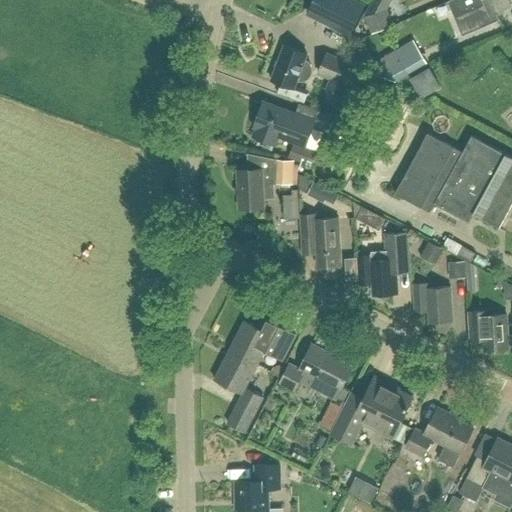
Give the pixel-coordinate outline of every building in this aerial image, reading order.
[(355,0),(314,0),(308,14),(349,35),(364,4),(355,0)] [(371,0),(363,16),(387,10),(392,0),(371,0)] [(509,0),(483,0),(484,3),(455,15),(463,35),(499,20),(496,13),(511,6),(509,0)] [(308,53),(285,45),(271,80),(294,89),(297,81),(298,81),(301,82),(305,81),(308,79),(311,76),(312,72),(313,68),(311,64),(308,61),(305,59),(308,53)] [(378,75),(396,83),(428,64),(420,50),(401,62),(394,50),(372,64),(378,75)] [(355,63),(327,51),(317,74),(330,79),(325,91),(341,98),(347,84),(346,84),(355,63)] [(422,97),(440,86),(430,68),(412,79),(422,97)] [(263,102),(254,125),(257,126),(253,137),(275,145),(279,135),(291,139),(292,137),(307,142),(319,110),(300,103),(295,114),(263,102)] [(430,212),(435,204),(469,223),(474,215),(499,228),(511,205),(511,157),(472,135),(463,152),(429,133),(396,193),(430,212)] [(316,150),(295,141),(289,157),(311,165),(316,150)] [(265,197),(275,196),(275,184),(298,184),(298,177),(295,177),(295,161),(275,159),(251,154),(251,169),(238,170),(240,210),(266,209),(265,197)] [(331,188),(311,179),(304,193),(324,202),(331,188)] [(304,254),(318,254),(318,268),(342,266),(339,218),(317,219),(316,215),(302,216),(304,254)] [(398,294),(397,273),(411,272),(409,231),(384,233),(386,258),(373,259),(372,255),(357,256),(359,286),(374,285),(375,296),(398,294)] [(414,283),(416,313),(429,312),(430,323),(454,322),(451,286),(428,288),(428,282),(414,283)] [(385,314),(406,313),(405,300),(385,301),(385,314)] [(507,313),(491,315),(491,310),(469,311),(471,340),(484,339),(485,351),(509,349),(507,313)] [(230,349),(258,364),(268,345),(286,354),(297,334),(264,317),(259,327),(245,320),(230,349)] [(289,365),(281,382),(296,389),(301,379),(338,397),(354,364),(312,343),(299,370),(289,365)] [(258,364),(230,349),(215,379),(243,393),(228,422),(246,432),(264,397),(246,388),(258,364)] [(352,443),(362,423),(393,439),(394,438),(403,442),(411,427),(401,422),(414,397),(389,384),(390,382),(375,375),(364,398),(353,392),(345,409),(331,401),(319,425),(333,432),(333,433),(352,443)] [(406,446),(425,457),(434,439),(446,445),(438,459),(454,467),(474,428),(436,409),(424,433),(415,429),(406,446)] [(511,481),(511,445),(486,432),(475,455),(477,456),(460,493),(477,501),(491,472),(511,481)] [(270,511),(269,488),(281,488),(281,464),(256,464),(256,480),(236,481),(236,500),(238,500),(238,511),(270,511)]
